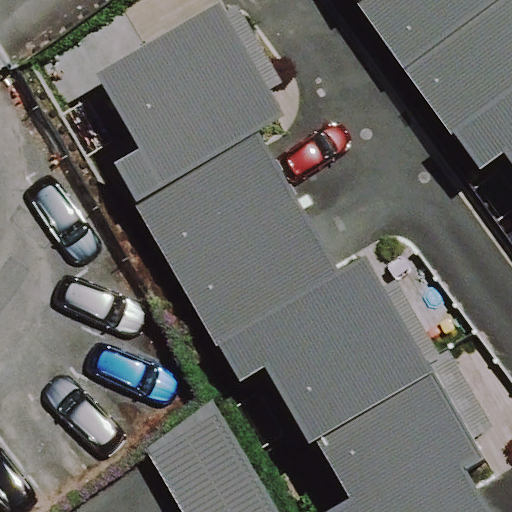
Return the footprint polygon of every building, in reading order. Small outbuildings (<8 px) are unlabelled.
[(511,0),(338,0),(351,18),(352,20),(395,86),(511,4),(511,0)] [(511,4),(395,86),(436,147),(446,141),(476,187),(497,174),(511,196),(511,4)] [(128,215),(251,146),(293,122),(234,18),(100,93),(140,165),(109,182),(128,215)] [(205,352),(328,282),(251,146),(128,215),(205,352)] [(310,458),(427,392),(356,266),(328,282),(205,352),(232,400),(262,384),(310,458)] [(471,511),(455,482),(472,472),(427,392),(310,458),(337,507),(328,511),(471,511)] [(265,511),(215,423),(142,464),(169,511),(265,511)]
